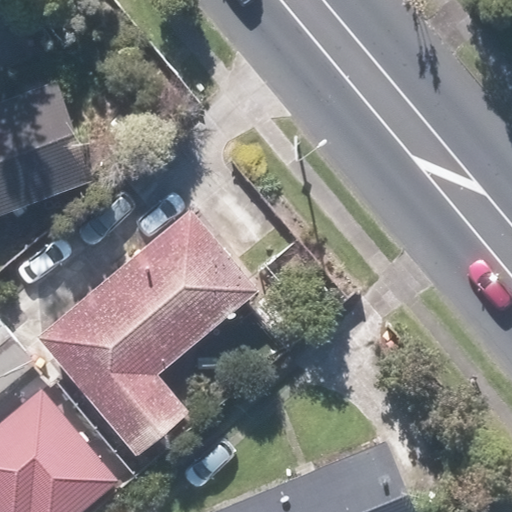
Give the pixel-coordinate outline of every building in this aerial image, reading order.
[(0,207),(102,169),(64,67),(0,91),(0,207)] [(196,401),(167,366),(269,278),(200,198),(59,319),(45,331),(143,446),(196,401)] [(0,390),(42,357),(0,304),(0,390)] [(36,511),(79,511),(126,472),(47,380),(0,420),(0,498),(11,511),(36,511)] [(427,511),(396,433),(199,511),(427,511)] [(132,511),(123,502),(111,511),(132,511)]
